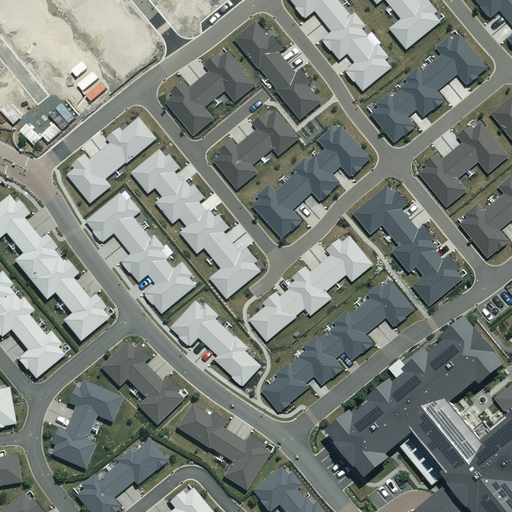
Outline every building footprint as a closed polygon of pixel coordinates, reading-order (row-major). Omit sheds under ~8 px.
[(324,21),(344,5),(339,0),(291,0),(297,7),(296,7),(304,17),(305,16),(306,18),(315,11),(324,21)] [(374,0),(378,4),(382,0),(386,0),(394,9),(404,0),(374,0)] [(424,0),(421,2),(419,0),(404,0),(394,9),(402,18),(390,28),(407,50),(442,22),(435,14),(439,11),(430,0),(424,0)] [(501,10),(510,21),(511,18),(511,0),(477,0),(482,5),(481,7),(489,16),(490,15),(492,18),(501,10)] [(340,60),(348,53),(368,37),(370,36),(363,28),(367,25),(356,12),(352,15),(344,5),(324,21),(332,31),(323,38),(325,40),(323,41),(331,51),(332,50),(340,60)] [(270,38),(256,21),(234,38),(259,69),(260,68),(269,79),(289,63),(280,52),(284,49),(273,35),(270,38)] [(442,54),(432,63),(448,82),(459,74),(467,84),(469,83),(470,84),(479,77),(478,76),(488,68),(461,34),(453,40),(450,36),(436,47),(442,54)] [(354,82),(356,81),(364,91),(393,68),(386,59),(390,57),(379,43),(375,46),(368,37),(348,53),(356,62),(347,69),(348,71),(347,73),(354,82)] [(200,79),(216,99),(226,90),(235,102),(256,85),(228,51),(221,57),(218,53),(204,64),(210,71),(200,79)] [(296,72),(289,63),(269,79),(277,88),(276,89),(301,119),(322,102),(309,85),(312,82),(301,69),(296,72)] [(438,90),(448,82),(432,63),(422,71),(418,67),(405,78),(408,81),(400,88),(402,89),(418,109),(424,117),(434,109),(435,110),(445,102),(444,100),(445,99),(438,90)] [(205,107),(216,99),(200,79),(189,87),(184,81),(171,92),(174,95),(165,102),(193,136),(215,119),(205,107)] [(409,116),(418,109),(402,89),(393,97),(389,93),(376,103),(379,107),(371,114),(395,143),(404,135),(405,136),(415,128),(414,127),(416,125),(409,116)] [(511,96),(491,113),(511,138),(511,96)] [(257,129),(247,137),(263,157),(274,148),(279,155),(300,138),(277,110),(270,116),(267,112),(253,123),(257,129)] [(110,143),(100,151),(116,170),(126,163),(127,164),(157,138),(139,117),(123,131),(120,127),(107,138),(110,143)] [(453,151),(469,170),(480,162),(489,173),(510,156),(482,122),(475,129),(472,125),(459,136),(464,142),(453,151)] [(317,156),(333,174),(342,166),(351,176),(353,175),(354,176),(363,168),(362,166),(371,158),(342,125),(334,132),(331,129),(318,140),(326,148),(317,156)] [(253,165),(263,157),(247,137),(237,145),(233,140),(219,151),(222,154),(214,160),(237,190),(259,172),(253,165)] [(116,170),(100,151),(90,160),(85,154),(72,165),(75,168),(67,175),(91,204),(112,186),(106,179),(116,170)] [(419,174),(447,208),(469,190),(459,179),(469,170),(453,151),(443,159),(438,153),(425,163),(427,167),(419,174)] [(341,182),(333,174),(317,156),(316,155),(309,162),(305,158),(293,170),(296,173),(286,182),(303,201),(313,192),(320,200),(322,199),(323,200),(333,192),(331,191),(341,182)] [(494,201),(509,220),(511,217),(511,175),(499,187),(504,193),(494,201)] [(293,210),(303,201),(286,182),(276,191),(270,184),(257,195),(260,199),(253,206),(282,238),(292,230),(293,231),(302,223),(301,222),(303,220),(293,210)] [(383,225),(391,236),(411,219),(403,209),(409,204),(398,191),(394,193),(388,186),(354,213),(371,235),(383,225)] [(127,201),(121,193),(86,221),(94,231),(93,231),(101,241),(102,240),(104,242),(114,233),(123,244),(142,228),(133,217),(141,211),(131,198),(127,201)] [(18,204),(12,196),(0,205),(0,240),(0,241),(8,234),(17,244),(35,229),(27,219),(33,215),(21,201),(18,204)] [(509,220),(494,201),(484,209),(479,203),(466,214),(468,217),(460,224),(489,258),(498,250),(499,251),(509,243),(508,242),(510,241),(499,228),(509,220)] [(419,229),(411,219),(391,236),(399,245),(392,252),(410,273),(417,267),(437,251),(439,249),(432,241),(436,238),(424,225),(419,229)] [(151,238),(142,228),(123,244),(131,254),(122,261),(123,263),(122,264),(130,273),(131,273),(139,282),(148,275),(167,260),(168,258),(162,251),(165,248),(154,235),(151,238)] [(43,240),(35,229),(17,244),(25,255),(17,261),(33,281),(62,257),(57,251),(60,248),(49,235),(43,240)] [(331,255),(321,263),(337,283),(347,275),(353,282),(374,265),(351,236),(343,242),(340,239),(326,250),(331,255)] [(444,259),(437,251),(417,267),(424,275),(412,285),(430,307),(464,279),(458,271),(461,268),(450,254),(444,259)] [(67,264),(62,257),(33,281),(49,301),(58,294),(66,304),(84,289),(76,279),(81,274),(70,261),(67,264)] [(174,269),(167,260),(148,275),(155,284),(145,293),(146,294),(145,295),(153,305),(154,304),(162,314),(196,286),(190,278),(193,275),(182,262),(174,269)] [(287,287),(289,289),(305,309),(311,316),(333,299),(327,292),(337,283),(321,263),(311,272),(306,266),(293,277),(295,281),(287,287)] [(0,309),(17,295),(12,288),(16,285),(5,272),(0,276),(0,309)] [(361,307),(377,326),(387,318),(394,327),(396,325),(397,326),(407,319),(405,317),(415,309),(392,281),(385,287),(382,283),(368,294),(371,298),(361,307)] [(92,300),(84,289),(66,304),(75,314),(66,321),(83,342),(112,319),(105,311),(109,308),(98,295),(92,300)] [(266,306),(249,320),(267,342),(298,317),(297,316),(305,309),(289,289),(280,296),(277,292),(263,303),(266,306)] [(13,331),(21,341),(40,326),(32,316),(37,312),(26,299),(23,302),(17,295),(0,309),(0,335),(2,338),(3,337),(4,339),(13,331)] [(199,338),(209,347),(226,329),(216,319),(220,316),(207,304),(204,307),(197,301),(171,328),(180,337),(180,338),(188,346),(189,345),(191,347),(199,338)] [(331,333),(346,352),(353,361),(363,353),(363,354),(373,346),(372,345),(374,343),(367,335),(377,326),(361,307),(351,315),(348,312),(335,322),(337,325),(330,332),(331,333)] [(511,511),(511,385),(495,399),(508,415),(491,429),(485,423),(475,431),(453,403),(480,381),(483,385),(508,364),(499,353),(501,352),(479,326),(478,327),(468,316),(444,336),(447,340),(432,353),(429,350),(407,367),(401,359),(389,369),(399,380),(396,382),(393,379),(369,399),(372,402),(356,415),(353,411),(329,431),(338,442),(337,444),(357,469),(358,467),(368,479),(392,458),(390,455),(401,446),(434,486),(446,476),(452,484),(451,485),(454,489),(450,492),(445,486),(416,511),(466,511),(464,508),(467,506),(470,509),(471,508),(474,511),(511,511)] [(39,380),(68,357),(61,349),(65,346),(54,332),(49,337),(40,326),(21,341),(30,352),(21,359),(22,361),(21,362),(29,371),(31,370),(39,380)] [(232,377),(241,386),(242,385),(243,386),(262,367),(246,352),(249,348),(237,337),(236,338),(226,329),(209,347),(218,356),(215,360),(233,377),(232,377)] [(300,358),(315,376),(323,385),(333,377),(334,378),(343,370),(342,369),(344,368),(337,359),(346,352),(331,333),(322,341),(318,336),(304,347),(307,350),(299,357),(300,358)] [(136,390),(154,374),(144,364),(149,359),(137,347),(134,350),(127,343),(100,368),(119,388),(127,380),(136,390)] [(306,384),(315,376),(300,358),(291,365),(290,363),(276,374),(279,377),(262,391),(279,412),(281,411),(282,412),(291,404),(290,403),(310,388),(306,384)] [(146,399),(138,407),(157,426),(184,400),(177,393),(179,391),(167,378),(163,383),(154,374),(136,390),(146,399)] [(70,420),(91,430),(97,417),(112,424),(123,399),(83,382),(79,390),(75,388),(68,404),(75,408),(70,420)] [(0,430),(7,429),(6,428),(19,426),(12,389),(2,391),(1,386),(0,386),(0,430)] [(221,456),(234,437),(223,429),(227,423),(212,414),(210,418),(192,406),(177,429),(209,450),(210,449),(221,456)] [(55,447),(51,456),(85,471),(96,446),(86,442),(91,430),(70,420),(64,432),(58,429),(51,445),(55,447)] [(223,478),(246,492),(270,455),(262,449),(264,446),(250,437),(245,444),(234,437),(221,456),(232,464),(223,478)] [(110,472),(125,490),(134,483),(137,487),(156,471),(157,472),(167,464),(166,463),(167,462),(150,441),(134,455),(130,451),(117,462),(119,464),(110,472)] [(0,488),(25,484),(20,456),(0,459),(0,488)] [(261,502),(260,503),(266,511),(267,511),(268,511),(271,511),(279,506),(283,511),(289,511),(304,500),(297,491),(302,487),(291,474),(288,477),(281,469),(253,492),(261,502)] [(114,500),(125,490),(110,472),(98,482),(94,476),(80,487),(84,491),(76,497),(88,511),(118,511),(120,511),(119,510),(121,508),(114,500)] [(171,511),(211,511),(193,490),(185,496),(182,493),(169,503),(175,510),(171,511)] [(41,511),(32,500),(29,503),(23,495),(1,511),(41,511)] [(306,499),(304,500),(289,511),(322,511),(316,504),(312,507),(306,499)]
